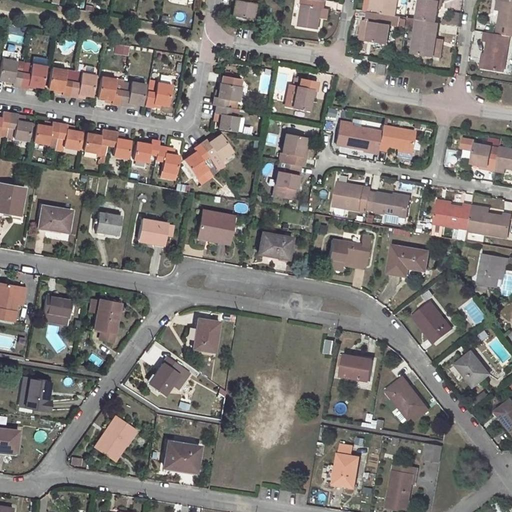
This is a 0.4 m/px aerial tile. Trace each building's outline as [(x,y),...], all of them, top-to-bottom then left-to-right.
[(230,0),(231,1),(234,2),(233,8),(232,17),(252,21),(255,0),(230,0)] [(325,1),(320,0),(303,0),(299,27),(317,30),(319,19),(321,8),(324,8),(325,1)] [(398,0),(377,0),(378,1),(375,1),(373,13),(395,16),(398,0)] [(437,23),(439,9),(441,2),(443,2),(443,0),(420,0),(418,20),(419,20),(437,23)] [(500,23),(498,34),(511,36),(511,0),(503,0),(502,10),(500,23)] [(370,12),(368,12),(367,21),(371,21),(368,38),(368,41),(388,44),(391,25),(398,26),(400,17),(395,16),(373,13),(370,12)] [(460,25),(460,13),(453,13),(452,20),(443,20),(443,24),(460,25)] [(437,23),(419,20),(414,53),(434,56),(437,39),(438,32),(440,24),(437,23)] [(489,42),(487,54),(485,68),(505,71),(507,58),(511,36),(498,34),(486,32),(485,41),(489,42)] [(441,57),(444,40),(437,39),(434,56),(441,57)] [(0,79),(13,82),(12,86),(20,88),(24,63),(25,56),(18,55),(20,47),(5,45),(0,71),(0,79)] [(24,63),(20,88),(27,89),(29,85),(44,88),(47,67),(24,63)] [(386,75),(387,65),(377,63),(375,73),(386,75)] [(78,94),(93,97),(97,76),(96,76),(97,71),(95,68),(86,67),(83,69),(82,74),(74,72),(70,97),(77,98),(78,94)] [(62,91),(62,95),(70,97),(74,72),(52,68),(49,89),(62,91)] [(102,77),(99,98),(112,100),(111,104),(119,106),(123,82),(117,81),(117,80),(102,77)] [(216,107),(226,109),(228,101),(238,102),(241,88),(240,88),(242,80),(222,77),(221,84),(220,84),(218,92),(217,99),(214,99),(212,106),(216,107)] [(298,87),(294,108),(310,111),(312,98),(314,90),(316,91),(317,84),(301,81),(300,88),(298,87)] [(123,82),(119,106),(127,107),(128,103),(143,106),(147,85),(132,82),(131,84),(123,82)] [(149,83),(145,106),(153,108),(153,104),(168,106),(172,86),(157,83),(157,84),(149,83)] [(221,116),(219,131),(235,134),(238,119),(229,117),(230,109),(226,109),(216,107),(215,115),(221,116)] [(327,116),(336,118),(337,110),(329,109),(327,116)] [(2,118),(0,117),(0,135),(6,137),(10,113),(3,112),(2,118)] [(10,113),(6,137),(15,138),(29,141),(32,124),(17,121),(19,115),(10,113)] [(353,124),(345,122),(343,140),(350,141),(349,146),(349,147),(378,152),(379,149),(382,132),(353,127),(353,124)] [(37,125),(34,143),(56,146),(60,125),(52,123),(51,127),(37,125)] [(56,146),(81,150),(84,133),(67,130),(68,127),(60,125),(56,146)] [(397,147),(412,150),(416,132),(383,126),(382,132),(379,149),(388,151),(389,146),(397,147)] [(84,133),(81,150),(99,153),(100,145),(107,146),(110,131),(102,130),(101,137),(84,133)] [(115,147),(114,156),(128,159),(131,142),(117,139),(118,133),(110,131),(107,146),(115,147)] [(286,134),(282,155),(286,156),(284,164),(300,167),(304,167),(306,158),(302,158),(305,138),(286,134)] [(200,145),(218,172),(225,167),(221,161),(233,152),(221,136),(210,144),(207,140),(200,145)] [(463,137),(461,149),(473,152),(475,140),(463,137)] [(136,143),(133,160),(148,162),(150,154),(157,156),(158,147),(159,143),(151,141),(150,145),(136,143)] [(476,143),(472,162),(482,164),(488,165),(488,168),(496,170),(499,153),(492,152),(493,146),(488,145),(476,143)] [(196,153),(184,162),(196,179),(208,170),(212,176),(218,172),(200,145),(194,150),(196,153)] [(177,174),(180,157),(165,154),(166,148),(158,147),(157,156),(156,160),(163,162),(162,171),(177,174)] [(511,148),(509,148),(500,147),(499,153),(496,170),(505,171),(506,166),(511,167),(511,148)] [(278,170),(272,196),(295,201),(300,175),(299,174),(300,167),(284,164),(281,163),(279,171),(278,170)] [(0,183),(0,212),(20,216),(25,188),(0,183)] [(363,187),(339,183),(335,206),(367,212),(367,210),(370,193),(371,188),(363,187)] [(399,217),(407,218),(411,199),(389,195),(379,193),(379,194),(370,193),(367,210),(376,211),(375,213),(387,215),(399,217)] [(464,208),(452,206),(438,203),(434,223),(444,225),(460,228),(469,229),(473,208),(473,207),(465,205),(464,208)] [(234,204),(234,212),(246,212),(246,205),(234,204)] [(42,206),(38,228),(68,233),(71,211),(42,206)] [(504,217),(489,214),(484,213),(485,210),(473,208),(469,229),(469,231),(484,234),(508,238),(511,217),(511,215),(504,214),(504,217)] [(202,210),(198,234),(219,238),(218,242),(228,244),(234,217),(202,210)] [(367,212),(365,221),(374,223),(375,213),(376,211),(367,210),(367,212)] [(98,212),(95,232),(117,236),(121,216),(98,212)] [(387,215),(386,222),(398,224),(399,217),(387,215)] [(141,219),(137,240),(164,245),(168,224),(141,219)] [(444,225),(434,223),(433,235),(443,237),(444,225)] [(396,228),(394,234),(410,238),(412,232),(396,228)] [(262,232),(257,254),(288,259),(292,238),(262,232)] [(332,240),(327,264),(343,267),(343,265),(343,262),(366,266),(371,236),(364,235),(361,245),(332,240)] [(393,246),(388,273),(401,275),(403,266),(408,267),(425,270),(428,251),(393,246)] [(483,254),(477,284),(498,288),(502,265),(509,267),(511,259),(483,254)] [(343,262),(343,265),(365,270),(366,266),(343,262)] [(0,282),(0,319),(13,322),(17,300),(14,300),(16,285),(0,282)] [(47,294),(43,313),(68,317),(71,299),(47,294)] [(99,301),(92,300),(90,311),(97,312),(99,301)] [(97,312),(94,328),(101,330),(100,339),(113,342),(120,304),(99,300),(99,301),(97,312)] [(430,301),(414,314),(437,342),(453,330),(430,301)] [(43,313),(42,320),(67,324),(68,317),(43,313)] [(414,314),(412,316),(434,344),(437,342),(414,314)] [(197,318),(192,348),(214,352),(219,322),(197,318)] [(327,340),(325,353),(332,354),(334,341),(327,340)] [(472,351),(456,364),(473,387),(490,374),(472,351)] [(92,353),(88,359),(99,366),(103,360),(92,353)] [(344,355),(340,376),(370,381),(373,360),(344,355)] [(167,357),(148,383),(165,394),(172,384),(178,375),(176,374),(181,367),(167,357)] [(178,375),(172,384),(178,389),(185,380),(178,375)] [(23,377),(18,406),(25,407),(29,378),(23,377)] [(29,378),(25,407),(49,410),(50,401),(47,400),(50,381),(29,378)] [(403,378),(386,391),(409,420),(425,406),(403,378)] [(511,399),(496,412),(508,426),(508,425),(511,429),(511,399)] [(425,406),(409,420),(412,424),(429,410),(425,406)] [(107,428),(93,447),(111,459),(122,442),(126,444),(135,430),(118,418),(110,431),(107,428)] [(378,418),(376,427),(384,429),(385,420),(378,418)] [(0,428),(0,450),(16,452),(18,431),(0,428)] [(167,441),(163,467),(196,472),(200,447),(167,441)] [(443,446),(428,443),(425,458),(440,461),(443,446)] [(340,444),(333,483),(354,487),(360,457),(352,456),(353,447),(340,444)] [(392,471),(386,507),(407,511),(411,484),(415,485),(417,470),(395,466),(395,471),(392,471)]
